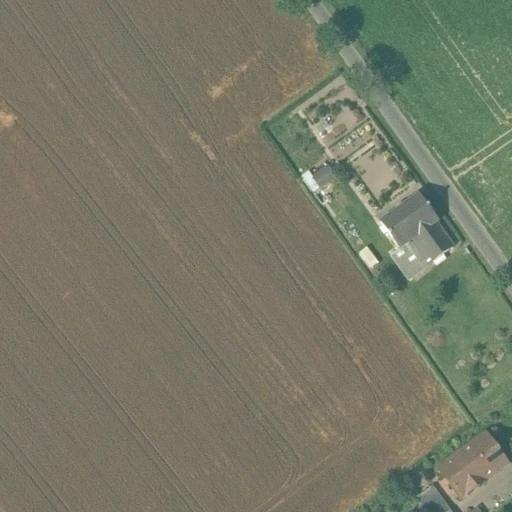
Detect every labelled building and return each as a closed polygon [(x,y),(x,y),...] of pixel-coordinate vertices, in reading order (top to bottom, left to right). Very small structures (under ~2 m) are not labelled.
[(336,179),(327,168),(314,179),(323,190),(336,179)] [(419,196),(380,223),(399,250),(412,241),(437,224),(438,223),(419,196)] [(437,224),(412,241),(429,266),(454,248),(437,224)] [(412,241),(399,250),(390,258),(407,282),(429,266),(412,241)] [(486,436),(440,470),(455,491),(463,484),(469,493),(507,465),(486,436)] [(463,484),(455,491),(461,499),(469,493),(463,484)] [(450,511),(432,487),(418,498),(427,511),(450,511)]
